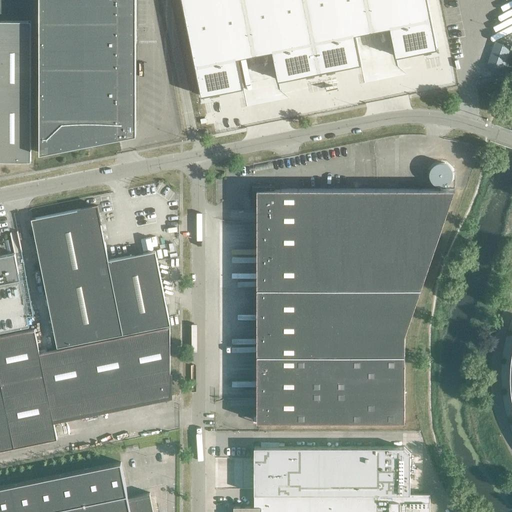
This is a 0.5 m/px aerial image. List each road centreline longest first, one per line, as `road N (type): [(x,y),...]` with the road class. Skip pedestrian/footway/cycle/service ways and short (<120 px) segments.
road 1 (unclassified): [(197,511),(196,156)]
road 2 (unclassified): [(196,156),(405,116),(498,134)]
road 3 (unclassified): [(0,199),(196,156)]
